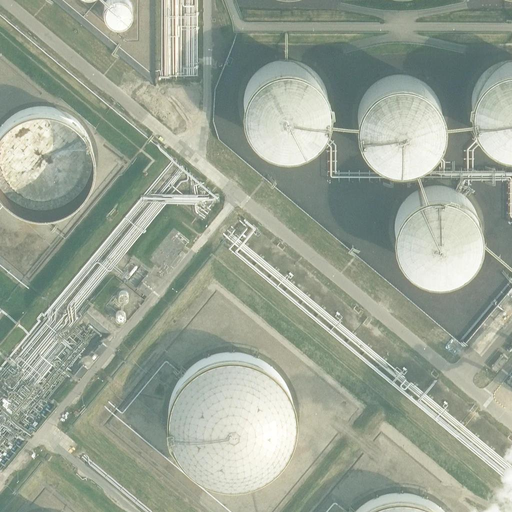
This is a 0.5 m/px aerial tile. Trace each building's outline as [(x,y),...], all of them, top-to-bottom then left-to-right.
[(132,11),(132,9),(132,6),(131,3),(130,1),(129,0),(106,0),(106,1),(105,3),(104,6),(104,9),(104,11),(105,14),(106,17),(108,19),(110,20),(112,22),(115,23),(118,23),(121,23),(123,22),(126,20),(128,19),(130,17),(131,14),(132,11)] [(511,57),(498,60),(486,68),(476,80),(471,94),(472,109),(478,123),(488,135),(501,142),(511,143),(511,57)] [(304,62),(289,58),(274,59),(260,66),(250,77),(243,91),(242,106),(246,120),(255,133),(268,141),(283,145),(298,144),(311,137),(322,126),(328,112),(330,97),(326,83),(317,70),(304,62)] [(415,73),(399,70),(383,73),(369,82),(359,95),(355,111),(357,127),(364,142),(376,153),(392,159),(408,159),(423,153),(435,141),(443,127),(444,110),(439,95),(429,82),(415,73)] [(0,188),(4,194),(12,201),(22,206),(32,209),(43,210),(54,209),(64,205),(73,200),(81,192),(87,183),(91,173),(93,163),(92,152),(90,142),(85,132),(79,123),(70,116),(61,111),(51,108),(40,108),(29,109),(19,113),(10,118),(2,126),(0,128),(0,188)] [(439,182),(424,184),(411,191),(401,201),(395,214),(393,228),(397,242),(404,255),(415,264),(429,269),(443,269),(457,265),(469,256),(477,245),(481,231),(480,216),(475,203),(465,192),(453,185),(439,182)] [(143,283),(139,287),(148,294),(152,290),(143,283)] [(125,291),(123,291),(122,291),(120,291),(119,293),(118,294),(118,296),(118,298),(119,299),(121,300),(122,300),(124,300),(126,299),(127,298),(128,297),(128,295),(127,293),(126,292),(125,291)] [(122,311),(121,311),(119,311),(117,312),(116,313),(116,314),(115,316),(116,318),(117,319),(118,320),(120,321),(122,320),(123,320),(124,318),(125,317),(125,315),(125,314),(124,312),(122,311)] [(102,343),(95,352),(99,355),(107,346),(102,343)] [(171,435),(177,447),(185,458),(196,466),(208,473),(221,477),(234,478),(248,476),(261,471),(272,464),(282,455),(290,444),(295,431),(297,418),(297,404),(294,391),(288,379),(279,368),(269,359),(257,353),(244,349),(231,348),(217,350),(204,355),(193,362),(183,371),(175,382),(170,395),(168,408),(168,422),(171,435)] [(496,371),(507,357),(503,354),(491,367),(496,371)] [(83,365),(75,375),(80,379),(87,369),(83,365)] [(450,511),(449,510),(438,501),(426,494),(413,491),(400,490),(386,491),(374,496),(362,503),(352,511),(450,511)]
